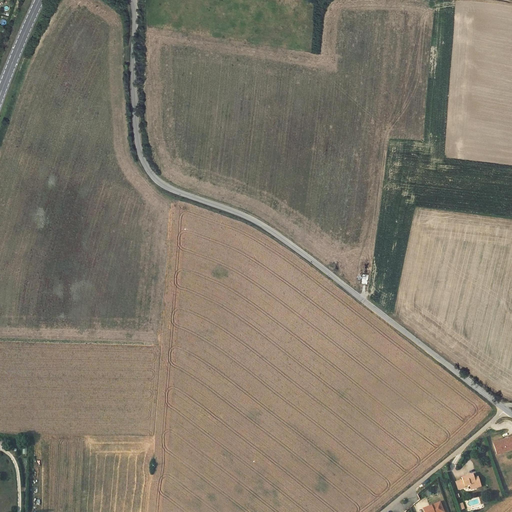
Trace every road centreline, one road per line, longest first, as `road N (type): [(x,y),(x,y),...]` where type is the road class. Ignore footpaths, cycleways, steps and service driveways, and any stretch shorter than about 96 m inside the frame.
road 1 (unclassified): [(133,0),(141,157),(153,177),(257,223),(504,410)]
road 2 (residential): [(504,410),(383,511)]
